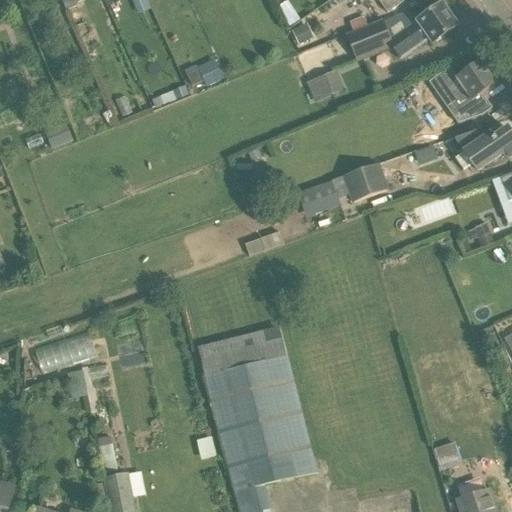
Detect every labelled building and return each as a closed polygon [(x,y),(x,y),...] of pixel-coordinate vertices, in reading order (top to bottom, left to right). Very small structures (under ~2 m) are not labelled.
[(146,0),(137,0),(143,14),(151,10),(146,0)] [(379,0),(380,0),(379,1),(388,14),(407,0),(379,0)] [(459,28),(443,5),(417,23),(412,17),(408,12),(400,17),(399,15),(393,20),(387,23),(382,25),(349,38),(359,63),(393,49),(401,60),(429,40),(433,46),(459,28)] [(290,28),(301,21),(294,11),(284,18),(290,28)] [(308,24),(293,32),(300,46),(315,39),(308,24)] [(216,61),(198,70),(207,88),(224,79),(216,61)] [(498,85),(483,62),(457,80),(449,69),(430,83),(457,123),(481,117),(482,116),(493,109),(491,107),(489,108),(482,96),(498,85)] [(345,92),(336,72),(307,85),(316,105),(345,92)] [(189,96),(185,86),(175,90),(179,100),(189,96)] [(70,130),(57,135),(62,147),(75,142),(70,130)] [(503,155),(508,161),(511,158),(511,135),(508,130),(494,139),(491,135),(487,137),(482,130),(455,139),(465,153),(456,160),(464,171),(473,165),(478,172),(503,155)] [(258,150),(242,157),(248,170),(264,162),(258,150)] [(381,165),(331,181),(338,200),(350,196),(352,204),(390,192),(381,165)] [(511,174),(501,179),(510,203),(511,202),(511,174)] [(470,241),(477,239),(491,233),(488,225),(475,230),(472,231),(467,233),(470,241)] [(495,245),(491,233),(477,239),(481,250),(495,245)] [(280,234),(261,240),(265,253),(285,246),(280,234)] [(280,328),(199,349),(240,511),(271,511),(265,488),(319,476),(280,328)] [(36,346),(40,370),(96,360),(91,335),(36,346)] [(198,443),(202,461),(217,458),(213,439),(198,443)] [(440,464),(459,456),(453,442),(434,450),(440,464)] [(136,511),(129,475),(104,480),(110,511),(136,511)] [(7,511),(15,489),(0,484),(0,511),(7,511)] [(495,511),(489,492),(459,501),(462,511),(495,511)]
